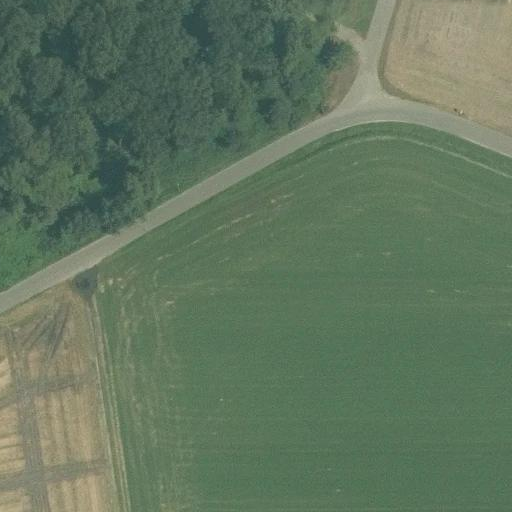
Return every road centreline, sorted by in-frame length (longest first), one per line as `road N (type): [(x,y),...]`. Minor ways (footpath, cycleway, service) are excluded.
road 1 (unclassified): [(0,295),(64,251),(338,104),(388,104),(511,152)]
road 2 (track): [(64,251),(120,511)]
road 3 (track): [(299,0),(367,100)]
